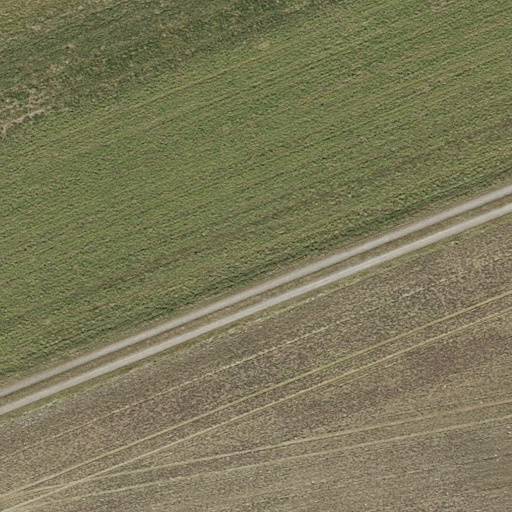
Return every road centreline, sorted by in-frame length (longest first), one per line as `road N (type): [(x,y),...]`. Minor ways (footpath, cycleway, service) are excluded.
road 1 (track): [(511,205),(164,342)]
road 2 (track): [(0,408),(164,342)]
